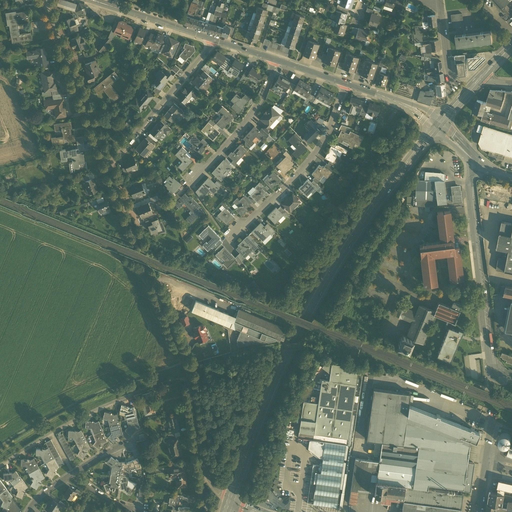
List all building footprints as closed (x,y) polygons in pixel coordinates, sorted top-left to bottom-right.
[(55,0),(54,5),(72,10),(75,9),(77,4),(63,0),(55,0)] [(348,8),(349,8),(350,5),(351,5),(353,0),(342,0),(341,5),(343,6),(348,8)] [(503,17),(509,24),(511,21),(511,20),(510,18),(511,17),(502,8),(494,0),(490,0),(504,15),(503,17)] [(494,0),(502,8),(506,4),(507,3),(510,1),(509,0),(494,0)] [(85,15),(85,14),(77,11),(79,6),(80,5),(79,2),(76,12),(85,15)] [(79,2),(80,5),(86,6),(87,8),(85,14),(85,15),(88,5),(79,2)] [(194,15),(196,8),(197,4),(191,2),(190,6),(187,16),(191,17),(192,14),(194,15)] [(217,15),(219,16),(221,12),(224,4),(219,2),(216,10),(215,10),(214,14),(217,15)] [(511,8),(511,9),(508,6),(506,4),(502,8),(511,17),(511,16),(511,8)] [(77,11),(85,14),(87,8),(86,6),(80,5),(79,6),(77,11)] [(258,7),(256,13),(254,20),(252,26),(249,32),(247,39),(256,42),(258,35),(260,29),(263,23),(265,16),(267,10),(266,10),(264,9),(261,8),(258,7)] [(11,26),(12,36),(18,35),(17,23),(29,21),(27,11),(18,13),(16,13),(16,11),(7,13),(8,20),(10,20),(11,26)] [(337,11),(334,21),(337,22),(343,24),(347,14),(341,12),(337,11)] [(451,15),(453,28),(463,26),(462,13),(451,15)] [(295,14),(293,20),(291,27),(289,33),(286,39),(284,45),(286,46),(289,47),(293,49),(295,42),(297,36),(300,30),(302,23),(304,17),(295,14)] [(107,26),(109,18),(99,15),(95,26),(100,28),(98,33),(104,34),(107,26)] [(368,24),(376,27),(379,17),(371,15),(368,24)] [(425,22),(426,26),(428,26),(436,25),(435,15),(427,16),(427,20),(427,22),(425,22)] [(184,24),(190,26),(193,18),(191,17),(187,16),(184,24)] [(109,18),(107,26),(112,28),(115,22),(116,19),(109,17),(109,18)] [(77,25),(75,21),(71,22),(70,19),(70,18),(64,21),(67,29),(69,28),(77,25)] [(190,26),(196,28),(199,20),(193,18),(190,26)] [(196,28),(202,30),(205,22),(199,20),(196,28)] [(29,23),(29,21),(17,23),(18,35),(20,34),(18,24),(29,23)] [(115,30),(122,33),(126,24),(126,23),(122,21),(119,22),(118,23),(115,30)] [(202,30),(208,32),(211,24),(208,23),(205,22),(202,30)] [(343,24),(337,22),(335,27),(334,32),(343,35),(346,25),(343,24)] [(122,33),(121,34),(128,37),(129,37),(132,30),(132,29),(130,26),(126,24),(122,33)] [(217,26),(214,25),(211,24),(208,32),(214,33),(217,26)] [(220,35),(223,28),(220,27),(217,26),(214,33),(220,35)] [(223,26),(223,28),(220,35),(227,37),(228,33),(230,28),(226,27),(223,26)] [(134,40),(140,43),(143,35),(145,31),(140,28),(134,40)] [(355,38),(365,41),(368,32),(358,28),(358,29),(356,34),(355,38)] [(455,35),(457,46),(492,41),(491,31),(455,35)] [(11,36),(12,42),(27,40),(27,41),(32,40),(30,33),(20,34),(18,35),(12,36),(11,36)] [(151,48),(152,46),(156,36),(151,33),(149,37),(145,46),(151,48)] [(157,34),(156,36),(152,46),(157,49),(161,41),(163,37),(157,34)] [(422,42),(422,35),(415,34),(413,34),(414,43),(422,42)] [(71,39),(73,43),(74,47),(75,50),(85,47),(83,43),(84,43),(83,39),(82,39),(81,40),(79,36),(71,39)] [(97,50),(100,52),(109,42),(110,39),(108,37),(107,37),(97,50)] [(162,53),(168,55),(169,52),(173,54),(178,42),(169,38),(166,44),(165,47),(162,53)] [(313,58),(315,54),(318,44),(308,40),(303,55),(313,58)] [(426,53),(431,52),(431,51),(440,50),(438,40),(429,41),(422,42),(422,46),(425,46),(426,53)] [(179,56),(185,61),(190,55),(191,55),(195,50),(194,46),(185,43),(183,48),(185,48),(179,56)] [(37,57),(38,62),(42,62),(46,61),(44,48),(36,49),(36,51),(30,52),(30,51),(26,52),(27,58),(37,57)] [(329,63),(334,65),(339,51),(329,48),(326,58),(324,62),(329,63)] [(221,65),(226,57),(217,52),(215,55),(214,54),(211,59),(221,65)] [(347,70),(353,72),(358,57),(348,54),(344,64),(342,70),(347,71),(347,70)] [(457,63),(458,76),(466,76),(466,75),(467,75),(467,70),(465,59),(465,55),(454,56),(455,64),(457,63)] [(467,58),(467,59),(468,70),(475,69),(486,59),(483,56),(467,58)] [(226,57),(221,65),(219,67),(223,70),(224,69),(228,62),(230,60),(226,57)] [(233,74),(236,76),(239,72),(243,66),(238,63),(238,62),(235,60),(231,65),(230,66),(231,66),(228,71),(231,73),(231,72),(233,74)] [(365,76),(371,78),(376,64),(366,60),(363,70),(361,74),(361,76),(365,77),(365,76)] [(93,74),(94,76),(97,75),(99,74),(97,70),(98,70),(95,61),(84,65),(89,75),(89,76),(93,74)] [(430,74),(435,73),(443,72),(441,62),(434,63),(434,68),(429,69),(430,74)] [(171,69),(176,73),(180,68),(175,64),(171,69)] [(256,83),(257,83),(262,74),(257,71),(257,72),(252,68),(253,68),(252,67),(249,72),(246,76),(247,77),(250,78),(251,77),(257,81),(256,83)] [(44,85),(45,91),(52,90),(56,90),(56,89),(55,83),(53,83),(52,78),(54,77),(53,71),(42,73),(43,79),(45,79),(46,85),(44,85)] [(114,71),(112,73),(116,78),(109,83),(110,85),(119,77),(114,71)] [(156,86),(159,89),(159,88),(168,78),(170,80),(173,76),(168,72),(165,75),(160,71),(158,74),(160,76),(158,78),(155,82),(157,85),(156,86)] [(195,85),(202,90),(206,85),(208,87),(214,80),(206,72),(204,71),(200,75),(199,74),(192,82),(195,85)] [(444,80),(443,72),(435,73),(436,77),(436,80),(444,80)] [(104,90),(113,101),(119,97),(110,85),(109,83),(116,78),(112,73),(93,88),(97,93),(103,88),(104,90)] [(376,83),(384,85),(388,76),(379,73),(376,83)] [(281,90),(285,92),(287,88),(290,82),(291,82),(280,75),(274,86),(277,87),(277,86),(281,88),(281,90)] [(294,89),(300,93),(305,84),(299,81),(296,86),(294,89)] [(416,86),(397,81),(395,91),(413,96),(416,86)] [(312,88),(305,84),(300,93),(307,97),(309,93),(312,88)] [(436,85),(437,96),(446,95),(444,84),(436,85)] [(153,90),(158,94),(161,90),(159,88),(159,89),(156,86),(153,90)] [(179,98),(185,103),(192,95),(196,99),(199,95),(188,87),(186,89),(185,88),(182,92),(183,93),(179,98)] [(316,97),(322,100),(327,91),(320,88),(316,97)] [(134,107),(140,111),(143,107),(144,108),(146,105),(153,96),(147,90),(138,100),(137,99),(134,102),(136,104),(134,107)] [(490,90),(488,97),(503,102),(504,99),(506,91),(490,90)] [(334,95),(327,91),(322,100),(329,104),(334,95)] [(430,105),(431,99),(432,96),(430,97),(424,96),(425,92),(420,91),(417,101),(430,105)] [(231,106),(238,113),(243,108),(242,107),(243,106),(244,107),(244,106),(243,106),(248,101),(248,102),(248,101),(243,97),(243,96),(241,98),(240,97),(236,94),(232,99),(235,102),(231,106)] [(346,112),(351,113),(353,108),(353,106),(356,107),(358,108),(361,100),(351,97),(348,104),(349,105),(346,112)] [(501,110),(503,102),(488,97),(486,103),(486,105),(501,110)] [(55,109),(56,118),(66,116),(63,103),(62,100),(53,101),(51,101),(51,100),(44,101),(45,109),(52,108),(51,105),(54,104),(55,109)] [(473,111),(483,114),(485,107),(486,105),(486,103),(477,100),(473,111)] [(164,116),(171,122),(177,114),(182,118),(185,113),(180,109),(174,103),(164,116)] [(369,114),(373,115),(374,114),(376,115),(379,106),(369,103),(368,106),(366,112),(369,113),(369,114)] [(100,109),(104,114),(110,109),(106,104),(100,109)] [(218,122),(224,127),(233,117),(222,107),(217,112),(222,117),(218,122)] [(269,126),(273,122),(272,121),(274,118),(276,119),(276,118),(279,115),(271,107),(267,111),(268,112),(265,115),(265,114),(261,119),(266,124),(269,126)] [(487,108),(485,107),(483,114),(481,120),(490,122),(492,115),(491,114),(490,116),(486,115),(487,112),(487,110),(486,110),(487,108)] [(366,112),(366,115),(365,116),(364,118),(372,120),(373,115),(369,114),(369,113),(366,112)] [(490,122),(507,128),(510,119),(493,114),(492,115),(490,122)] [(110,127),(120,135),(124,130),(123,130),(128,123),(129,124),(131,120),(127,116),(119,126),(114,122),(110,127)] [(278,121),(276,118),(276,119),(274,118),(272,121),(273,122),(269,126),(272,128),(278,121)] [(150,132),(158,139),(164,132),(167,135),(171,130),(166,125),(160,121),(160,120),(150,132)] [(307,123),(312,128),(315,125),(313,122),(311,120),(307,123)] [(51,137),(52,145),(64,143),(64,139),(68,138),(68,142),(75,141),(74,134),(70,135),(69,129),(72,128),(71,121),(54,124),(55,131),(61,130),(62,131),(63,136),(56,137),(55,137),(51,137)] [(209,137),(213,140),(220,132),(213,126),(213,125),(209,121),(202,129),(210,135),(209,137)] [(266,124),(261,129),(267,133),(272,128),(269,126),(266,124)] [(316,125),(315,125),(312,128),(304,137),(309,142),(320,131),(315,126),(316,125)] [(254,126),(246,135),(252,141),(252,140),(256,135),(260,139),(263,136),(264,135),(260,132),(260,131),(259,131),(254,126)] [(488,148),(490,150),(505,155),(511,157),(511,134),(483,126),(481,133),(479,142),(481,145),(488,148)] [(201,130),(209,137),(210,135),(202,129),(201,130)] [(269,135),(267,133),(261,129),(259,131),(260,131),(260,132),(264,135),(263,136),(266,138),(269,135)] [(350,147),(352,147),(354,143),(359,145),(362,138),(350,132),(349,135),(344,132),(341,131),(343,132),(342,135),(340,134),(337,140),(341,142),(342,140),(348,143),(347,145),(349,146),(348,147),(350,147)] [(293,135),(300,142),(302,140),(295,133),(293,135)] [(254,142),(252,140),(252,141),(246,135),(243,139),(247,142),(251,146),(254,142)] [(292,153),(296,157),(306,148),(300,142),(293,135),(288,140),(292,144),(297,149),(295,151),(292,153)] [(189,150),(198,157),(201,154),(200,153),(203,150),(201,148),(204,145),(201,142),(201,143),(199,142),(198,140),(199,140),(194,136),(189,141),(191,143),(194,145),(191,149),(190,149),(189,150)] [(135,149),(144,157),(154,145),(151,143),(145,138),(135,149)] [(233,160),(236,163),(236,162),(247,150),(240,144),(234,150),(235,151),(233,153),(231,152),(228,156),(233,160)] [(342,152),(346,153),(347,150),(336,144),(334,147),(342,151),(342,152)] [(332,162),(333,162),(337,155),(340,157),(342,152),(342,151),(334,147),(331,146),(324,158),(329,160),(332,162)] [(71,156),(73,169),(79,168),(78,162),(84,161),(83,152),(77,153),(76,149),(60,152),(61,158),(71,156)] [(178,166),(183,171),(192,161),(185,154),(180,149),(175,155),(182,161),(178,166)] [(503,160),(505,155),(490,150),(488,155),(503,160)] [(286,156),(289,160),(292,158),(286,151),(283,154),(286,156)] [(356,158),(346,153),(342,152),(340,157),(353,163),(356,158)] [(276,166),(284,173),(293,164),(289,160),(286,156),(283,159),(284,160),(277,167),(276,166)] [(126,167),(127,171),(128,171),(137,167),(134,159),(124,163),(126,167)] [(212,173),(221,180),(225,176),(222,174),(226,170),(228,171),(231,167),(229,165),(223,160),(212,173)] [(315,177),(319,180),(323,175),(327,178),(332,172),(331,171),(324,166),(323,168),(319,165),(312,174),(315,177)] [(264,181),(271,188),(276,182),(277,183),(281,180),(276,175),(273,172),(269,176),(264,181)] [(323,183),(327,178),(323,175),(319,180),(323,183)] [(168,187),(173,192),(174,191),(178,187),(181,185),(178,182),(177,182),(173,178),(172,179),(169,176),(166,180),(168,181),(166,184),(168,187)] [(204,195),(205,196),(210,190),(212,188),(215,192),(219,187),(214,183),(208,177),(198,189),(205,195),(204,195)] [(87,188),(89,194),(98,191),(93,178),(90,179),(84,181),(87,188)] [(298,188),(305,195),(314,186),(315,186),(311,182),(308,179),(298,188)] [(319,186),(316,183),(313,180),(311,182),(315,186),(314,186),(316,187),(317,189),(319,186)] [(415,192),(415,198),(424,198),(436,199),(436,193),(443,192),(443,188),(435,189),(434,181),(425,181),(417,180),(416,183),(415,192)] [(434,181),(435,189),(443,188),(444,188),(443,181),(438,180),(434,181)] [(486,185),(484,191),(491,192),(492,189),(498,190),(498,189),(502,189),(501,193),(511,194),(511,186),(490,182),(489,185),(486,185)] [(130,188),(133,197),(145,193),(144,191),(141,184),(139,184),(134,186),(130,188)] [(256,201),(257,202),(266,193),(265,192),(261,187),(258,184),(254,188),(256,189),(257,190),(255,192),(254,192),(251,196),(256,201)] [(256,189),(254,188),(253,186),(247,192),(250,195),(251,196),(254,192),(257,190),(256,189)] [(314,186),(305,195),(306,196),(316,187),(314,186)] [(322,189),(319,186),(317,189),(316,187),(306,196),(308,198),(316,190),(319,192),(322,189)] [(451,187),(453,202),(461,202),(459,186),(451,187)] [(195,191),(201,199),(204,195),(205,195),(198,189),(195,191)] [(436,199),(437,203),(446,202),(445,192),(443,192),(436,193),(436,199)] [(181,198),(176,194),(172,198),(176,203),(181,198)] [(186,219),(190,223),(198,215),(199,216),(202,213),(199,210),(200,209),(199,209),(201,207),(190,196),(189,198),(185,194),(181,198),(176,203),(175,204),(179,208),(185,202),(188,205),(187,206),(191,210),(192,209),(194,211),(186,219)] [(285,207),(289,211),(289,210),(299,201),(292,194),(283,204),(285,207)] [(250,195),(247,197),(252,202),(253,204),(256,201),(251,196),(250,195)] [(239,213),(241,215),(246,210),(245,209),(249,204),(245,199),(243,197),(240,201),(237,198),(233,202),(234,203),(238,207),(236,210),(239,213)] [(497,208),(498,201),(489,199),(488,206),(497,208)] [(97,204),(101,214),(105,212),(105,210),(109,208),(106,200),(98,203),(97,204)] [(137,207),(141,218),(153,214),(148,203),(137,207)] [(225,208),(222,211),(218,214),(223,218),(222,219),(227,224),(234,217),(227,210),(225,208)] [(268,216),(275,223),(278,220),(277,219),(282,214),(280,212),(277,209),(276,208),(268,216)] [(285,218),(288,215),(283,209),(280,212),(282,214),(285,218)] [(424,282),(424,285),(426,284),(436,283),(433,254),(447,253),(450,281),(456,281),(456,279),(457,279),(463,279),(459,249),(460,248),(459,247),(459,246),(458,246),(458,244),(458,241),(455,242),(455,239),(453,240),(449,210),(437,212),(440,241),(426,242),(424,241),(423,243),(422,243),(422,244),(419,245),(424,282)] [(154,231),(158,230),(161,228),(160,225),(159,222),(158,220),(155,221),(152,222),(153,225),(148,226),(150,230),(151,232),(154,231)] [(161,221),(159,222),(160,225),(162,225),(164,230),(164,232),(159,233),(158,230),(154,231),(155,234),(166,233),(161,221)] [(496,246),(503,248),(508,249),(506,260),(504,271),(511,272),(511,223),(501,221),(500,227),(496,246)] [(258,236),(261,239),(264,237),(265,238),(270,233),(264,227),(260,223),(252,231),(257,237),(258,236)] [(270,233),(271,235),(272,234),(275,231),(268,224),(264,227),(270,233)] [(202,246),(207,251),(211,247),(212,248),(214,246),(216,244),(215,243),(219,239),(220,238),(208,225),(205,229),(204,229),(202,231),(202,232),(198,235),(203,239),(208,234),(212,238),(207,243),(206,242),(202,246)] [(273,236),(272,234),(271,235),(270,233),(265,238),(264,237),(261,239),(260,240),(265,244),(273,236)] [(188,243),(193,238),(190,235),(185,240),(188,243)] [(240,252),(243,256),(246,253),(247,254),(248,254),(252,250),(253,251),(257,247),(256,246),(251,241),(247,237),(241,242),(242,243),(236,249),(240,252)] [(214,246),(216,249),(221,244),(222,242),(219,239),(215,243),(216,244),(214,246)] [(224,246),(221,244),(216,249),(215,250),(217,253),(223,247),(224,246)] [(222,263),(227,268),(235,259),(236,259),(235,258),(231,253),(230,254),(223,247),(217,253),(215,255),(219,259),(221,257),(225,261),(222,263)] [(240,252),(237,255),(242,262),(246,258),(243,256),(240,252)] [(504,271),(506,260),(501,259),(498,257),(498,258),(496,269),(504,271)] [(254,280),(247,285),(258,290),(260,287),(254,280)] [(511,287),(506,286),(506,287),(502,286),(500,294),(504,295),(511,297),(511,296),(511,287)] [(360,297),(368,300),(370,295),(362,292),(360,297)] [(191,311),(224,324),(228,314),(196,300),(191,311)] [(420,305),(416,312),(413,322),(407,336),(407,337),(412,339),(422,343),(434,314),(447,319),(448,320),(454,322),(462,304),(454,301),(451,307),(438,302),(434,311),(420,305)] [(402,317),(413,322),(416,312),(405,308),(407,305),(400,303),(395,315),(401,318),(402,317)] [(276,337),(281,339),(282,335),(285,328),(239,309),(235,317),(234,321),(276,337)] [(235,329),(235,328),(234,321),(235,317),(228,314),(224,324),(235,329)] [(187,316),(180,319),(183,325),(189,323),(187,316)] [(275,339),(276,337),(234,321),(235,328),(241,330),(237,340),(238,346),(275,339)] [(202,324),(193,328),(195,332),(193,333),(195,338),(197,337),(199,342),(207,338),(204,330),(202,325),(202,324)] [(457,330),(448,326),(448,327),(447,328),(436,356),(450,362),(460,338),(463,331),(458,329),(457,330)] [(408,349),(412,339),(407,337),(407,336),(402,334),(397,345),(408,349)] [(506,362),(511,363),(511,356),(502,353),(500,356),(503,357),(502,358),(507,360),(506,362)] [(329,373),(330,373),(331,364),(324,363),(322,367),(329,373)] [(331,364),(330,373),(329,381),(356,385),(358,368),(331,364)] [(298,438),(309,439),(310,440),(309,448),(320,456),(323,456),(325,442),(346,445),(347,445),(348,439),(356,385),(329,381),(322,380),(318,404),(316,421),(301,419),(298,438)] [(382,442),(403,445),(407,415),(408,405),(410,394),(374,389),(367,439),(374,440),(376,441),(381,441),(382,442)] [(133,395),(135,401),(143,398),(142,395),(141,392),(137,393),(133,395)] [(150,393),(146,394),(148,400),(144,401),(145,406),(144,406),(144,409),(143,409),(145,414),(147,413),(147,415),(152,414),(151,412),(155,411),(154,408),(155,408),(154,402),(153,402),(150,393)] [(303,401),(301,419),(316,421),(318,404),(303,401)] [(125,413),(127,419),(137,417),(134,406),(130,408),(129,407),(122,405),(120,411),(125,413)] [(408,405),(407,415),(470,440),(477,442),(480,433),(474,430),(475,429),(471,427),(471,429),(439,417),(440,415),(437,414),(436,415),(408,405)] [(108,420),(110,426),(120,423),(117,414),(114,415),(113,414),(105,412),(103,418),(108,420)] [(461,489),(463,489),(467,461),(470,440),(407,415),(403,445),(418,446),(415,466),(413,487),(427,489),(428,484),(461,489)] [(169,427),(173,426),(178,425),(178,423),(178,421),(177,421),(176,416),(167,418),(169,427)] [(140,428),(137,417),(127,419),(128,426),(125,430),(130,435),(136,429),(140,428)] [(91,428),(94,434),(102,430),(98,421),(95,422),(94,421),(93,421),(92,421),(86,420),(85,427),(91,428)] [(123,434),(120,423),(110,426),(111,431),(112,433),(108,437),(113,442),(117,438),(117,436),(123,434)] [(76,443),(76,444),(86,439),(81,430),(78,431),(77,431),(75,431),(75,430),(74,430),(74,431),(68,430),(68,437),(73,438),(74,439),(77,443),(76,443)] [(107,441),(102,430),(94,434),(93,434),(96,441),(93,445),(98,449),(102,444),(102,443),(103,442),(103,443),(107,441)] [(508,433),(503,433),(499,435),(499,440),(501,444),(506,445),(510,442),(511,437),(508,433)] [(169,452),(171,457),(182,455),(178,438),(177,438),(169,440),(172,452),(169,452)] [(91,448),(86,439),(76,444),(77,444),(79,448),(80,450),(77,454),(83,458),(88,451),(87,450),(91,448)] [(322,458),(323,456),(320,456),(309,448),(310,440),(309,439),(308,448),(319,457),(322,458)] [(336,508),(346,445),(325,442),(323,456),(322,458),(320,473),(317,473),(313,504),(336,508)] [(379,462),(415,466),(418,446),(403,445),(382,442),(380,454),(379,462)] [(45,463),(46,463),(54,458),(53,456),(51,453),(50,451),(49,448),(48,447),(45,449),(43,449),(43,448),(42,448),(42,449),(42,450),(40,450),(40,449),(36,449),(36,456),(41,456),(45,463)] [(54,458),(54,459),(60,456),(58,453),(57,450),(51,453),(53,456),(54,458)] [(111,470),(111,474),(120,475),(121,463),(118,463),(118,461),(116,459),(115,460),(111,457),(107,462),(111,465),(111,464),(113,466),(113,470),(111,470)] [(26,466),(30,473),(39,468),(34,458),(30,460),(30,459),(21,459),(21,466),(26,466)] [(54,459),(54,458),(46,463),(49,469),(46,474),(52,478),(55,473),(56,473),(56,472),(55,472),(56,470),(55,469),(59,467),(57,464),(56,461),(54,459)] [(352,479),(368,481),(371,460),(355,458),(352,479)] [(121,463),(120,475),(129,477),(130,468),(135,466),(136,467),(133,460),(127,462),(122,461),(121,463)] [(377,461),(371,460),(368,481),(370,481),(371,470),(377,471),(379,462),(377,461)] [(474,462),(467,461),(463,489),(462,489),(470,491),(474,462)] [(405,486),(413,487),(415,466),(379,462),(377,471),(376,482),(405,486)] [(176,474),(178,487),(187,486),(184,466),(174,467),(168,468),(169,475),(176,474)] [(44,478),(39,468),(30,473),(34,480),(30,485),(37,489),(41,481),(41,480),(44,478)] [(9,480),(13,485),(22,479),(15,471),(12,473),(12,472),(10,473),(10,472),(9,472),(9,473),(3,474),(4,480),(9,480)] [(118,487),(120,475),(111,474),(110,482),(104,484),(106,491),(111,489),(112,489),(112,490),(113,491),(114,491),(115,490),(115,487),(118,487)] [(128,480),(129,477),(120,475),(118,487),(120,488),(128,494),(132,488),(127,485),(128,480)] [(28,487),(22,479),(13,485),(16,489),(16,490),(17,490),(18,491),(16,496),(22,498),(25,492),(25,490),(25,489),(28,487)] [(368,490),(370,481),(368,481),(352,479),(351,487),(355,488),(358,488),(368,490)] [(136,483),(128,480),(127,485),(132,488),(136,483)] [(511,483),(499,480),(498,487),(497,493),(504,494),(505,489),(511,490),(511,483)] [(381,495),(403,498),(405,486),(376,482),(374,494),(374,495),(377,495),(377,494),(381,495)] [(461,494),(461,489),(428,484),(427,489),(461,494)] [(413,487),(405,486),(403,498),(403,500),(403,501),(460,508),(462,494),(461,494),(427,489),(413,487)] [(64,495),(71,500),(76,492),(75,491),(69,487),(64,495)] [(355,488),(351,487),(348,503),(356,504),(357,491),(355,491),(355,488)] [(12,496),(6,488),(0,493),(0,497),(3,501),(1,506),(4,507),(7,509),(10,501),(11,502),(11,501),(12,496)] [(269,504),(277,505),(278,496),(273,495),(273,489),(270,489),(269,504)] [(177,511),(186,511),(188,507),(184,507),(181,507),(181,506),(182,502),(183,497),(183,495),(180,495),(179,495),(176,494),(175,499),(174,499),(174,498),(171,498),(170,503),(174,503),(173,510),(178,511),(177,511)] [(403,498),(381,495),(380,502),(390,504),(391,500),(403,502),(403,501),(403,500),(403,498)] [(503,502),(504,498),(490,496),(489,500),(489,505),(496,506),(502,507),(503,502)] [(47,509),(51,511),(55,511),(60,505),(58,503),(53,500),(47,509)] [(459,511),(460,508),(403,501),(403,502),(402,510),(399,510),(399,511),(459,511)]
